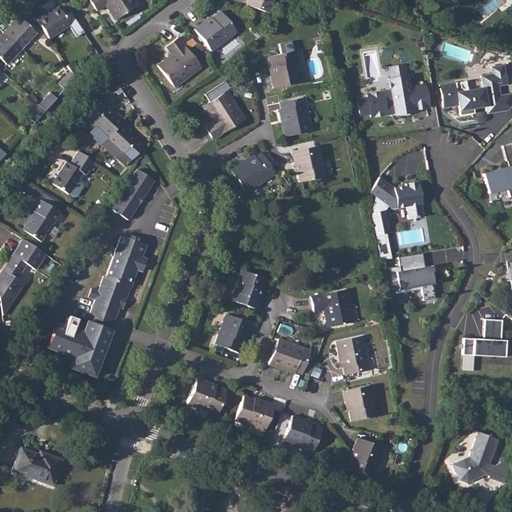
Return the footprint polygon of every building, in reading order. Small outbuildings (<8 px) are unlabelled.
[(133,7),(128,0),(88,0),(95,10),(103,5),(113,20),(133,7)] [(246,0),(245,5),(268,13),(272,0),(246,0)] [(42,15),(35,19),(48,39),(69,25),(58,8),(49,13),(43,17),(42,15)] [(204,24),(202,22),(193,30),(209,52),(234,32),(219,12),(210,19),(204,24)] [(8,27),(3,33),(21,49),(36,33),(19,19),(13,26),(10,29),(8,27)] [(3,33),(0,35),(0,59),(6,65),(21,49),(3,33)] [(156,66),(170,85),(182,75),(185,79),(199,68),(177,37),(164,47),(170,55),(156,66)] [(270,56),(272,67),(274,75),(272,75),(275,87),(302,82),(295,51),(270,56)] [(73,62),(66,66),(69,71),(74,78),(80,72),(73,62)] [(388,67),(390,78),(392,75),(405,73),(404,64),(388,67)] [(473,108),(485,105),(486,105),(486,103),(491,102),(493,112),(507,109),(511,103),(510,93),(499,95),(497,85),(506,83),(503,64),(490,66),(491,73),(480,75),(482,87),(467,90),(456,92),(455,82),(443,84),(444,87),(440,88),(443,107),(458,105),(459,115),(474,112),(473,108)] [(69,71),(58,83),(64,90),(74,78),(69,71)] [(408,87),(405,73),(392,75),(390,78),(388,79),(390,90),(366,94),(367,98),(357,99),(359,115),(369,113),(370,117),(393,112),(394,114),(412,111),(411,109),(427,107),(423,85),(408,87)] [(465,80),(455,82),(456,92),(467,90),(465,80)] [(49,93),(38,105),(44,111),(56,98),(49,93)] [(230,107),(222,93),(201,106),(211,121),(203,127),(211,140),(243,120),(233,104),(230,107)] [(279,103),(280,109),(283,122),(281,123),(284,137),(310,131),(302,98),(279,103)] [(100,103),(87,117),(92,122),(91,123),(107,138),(121,123),(123,120),(118,115),(116,117),(114,115),(106,107),(105,108),(100,103)] [(38,105),(27,118),(33,123),(44,111),(38,105)] [(107,138),(105,139),(100,145),(115,160),(121,154),(128,161),(141,148),(141,147),(134,141),(135,140),(127,133),(124,130),(126,128),(121,123),(107,138)] [(508,167),(501,168),(502,171),(493,173),(493,171),(482,174),(487,193),(506,188),(509,197),(511,196),(511,142),(501,146),(505,161),(506,161),(508,167)] [(290,152),(292,162),(294,162),(296,170),(298,182),(323,177),(317,146),(290,152)] [(87,158),(77,151),(68,164),(65,162),(50,184),(67,195),(67,194),(72,197),(75,196),(81,187),(81,184),(76,181),(81,173),(84,176),(93,162),(87,158)] [(242,164),(241,162),(229,170),(243,193),(273,174),(260,153),(253,157),(242,164)] [(110,209),(126,220),(150,184),(153,180),(136,169),(110,209)] [(393,188),(376,178),(370,188),(366,195),(373,199),(378,202),(386,206),(390,209),(405,206),(407,219),(422,217),(420,203),(421,203),(417,181),(404,184),(404,185),(393,188)] [(54,206),(57,202),(41,194),(39,197),(54,206)] [(36,198),(35,200),(28,209),(32,212),(21,230),(39,241),(43,234),(47,234),(52,225),(52,223),(59,213),(36,198)] [(386,206),(378,202),(375,208),(371,205),(369,213),(379,260),(390,258),(385,233),(388,233),(384,210),(386,206)] [(93,289),(90,298),(93,299),(86,321),(85,321),(81,333),(70,328),(74,318),(66,315),(62,325),(53,322),(44,347),(72,356),(68,367),(92,375),(109,330),(119,303),(121,298),(124,299),(135,269),(140,271),(144,259),(140,257),(144,245),(120,236),(105,277),(102,276),(97,290),(93,289)] [(45,255),(22,239),(1,270),(8,275),(0,286),(0,307),(2,315),(22,284),(16,279),(25,264),(34,270),(45,255)] [(422,253),(397,257),(399,266),(387,267),(392,291),(420,286),(423,300),(435,298),(432,284),(433,284),(431,272),(433,272),(432,265),(424,267),(422,253)] [(259,298),(257,297),(260,290),(264,279),(240,270),(229,300),(255,310),(259,298)] [(349,323),(346,308),(350,307),(346,289),(309,297),(312,313),(322,311),(325,328),(349,323)] [(237,353),(240,342),(243,336),(245,336),(249,323),(224,314),(213,344),(237,353)] [(462,349),(462,355),(504,357),(504,340),(500,340),(501,320),(483,319),(482,339),(463,338),(462,344),(460,344),(460,349),(462,349)] [(335,344),(337,356),(339,356),(341,363),(343,375),(368,370),(361,338),(335,344)] [(267,365),(281,370),(282,367),(294,371),(301,374),(309,351),(276,339),(267,365)] [(214,387),(206,384),(207,383),(195,379),(187,404),(217,415),(225,391),(214,387)] [(342,391),(344,403),(346,403),(348,411),(350,422),(376,416),(369,385),(342,391)] [(260,403),(253,400),(242,396),(233,420),(264,432),(273,406),(261,401),(260,403)] [(307,424),(295,420),(288,417),(279,441),(312,452),(321,427),(308,422),(307,424)] [(496,439),(477,431),(468,456),(451,464),(458,479),(465,482),(479,475),(478,473),(479,472),(482,473),(488,476),(488,477),(502,482),(509,465),(501,461),(493,465),(487,463),(496,439)] [(357,438),(346,468),(371,478),(382,448),(357,438)] [(18,448),(11,467),(36,476),(35,479),(49,485),(59,459),(37,451),(36,454),(18,448)]
